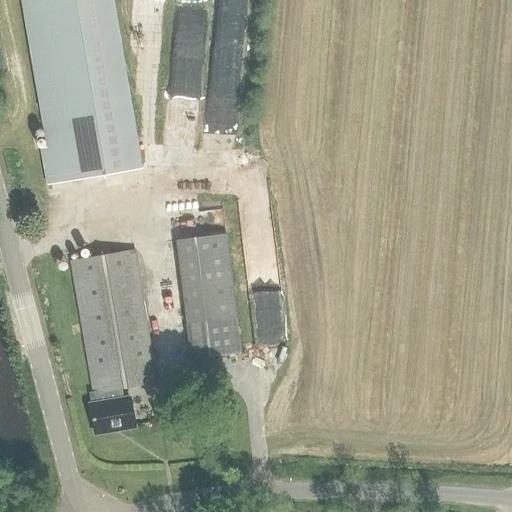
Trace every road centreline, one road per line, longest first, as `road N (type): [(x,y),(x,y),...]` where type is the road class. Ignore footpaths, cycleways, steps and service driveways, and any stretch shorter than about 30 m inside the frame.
road 1 (unclassified): [(144,511),(255,490),(511,502)]
road 2 (tertiary): [(79,511),(0,205)]
